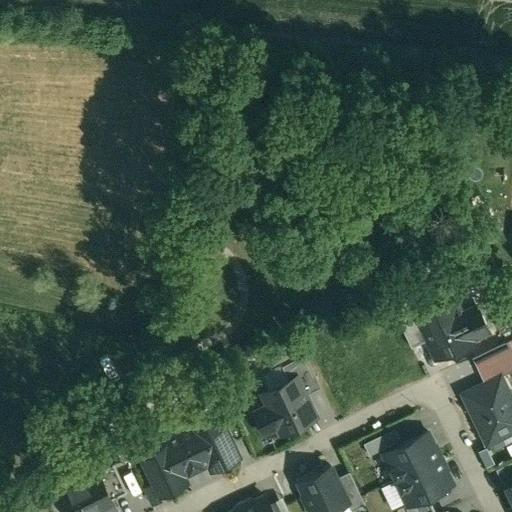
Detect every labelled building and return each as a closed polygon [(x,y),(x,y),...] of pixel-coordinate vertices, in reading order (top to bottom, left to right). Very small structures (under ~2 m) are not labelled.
[(434,358),(478,338),(457,292),(413,312),(434,358)] [(511,355),(504,340),(472,356),(484,381),(500,373),(501,374),(511,368),(511,355)] [(15,369),(0,374),(0,407),(20,398),(21,402),(32,397),(24,379),(20,381),(15,369)] [(484,381),(462,391),(487,442),(511,429),(511,397),(501,374),(500,373),(484,381)] [(296,374),(262,390),(282,431),(288,428),(304,420),(302,415),(313,410),(296,374)] [(220,416),(195,429),(193,425),(178,432),(178,431),(165,438),(167,442),(141,454),(160,493),(187,480),(184,473),(208,461),(212,468),(239,455),(220,416)] [(395,427),(375,436),(380,447),(401,437),(395,427)] [(428,430),(383,451),(395,477),(442,454),(439,448),(437,449),(428,430)] [(375,436),(364,442),(369,453),(380,447),(375,436)] [(442,454),(395,477),(407,502),(407,503),(427,493),(452,481),(443,462),(445,461),(442,454)] [(331,464),(298,480),(303,490),(302,494),(307,503),(311,505),(314,511),(323,511),(347,500),(348,500),(336,476),(331,464)] [(365,502),(349,469),(336,476),(348,500),(347,500),(351,508),(365,502)] [(93,511),(113,502),(97,470),(60,488),(71,511),(93,511)] [(436,511),(427,493),(407,503),(407,502),(397,506),(399,511),(436,511)] [(265,494),(226,511),(273,511),(268,501),(265,494)] [(290,511),(282,495),(268,501),(273,511),(290,511)] [(15,504),(11,503),(1,507),(0,509),(0,511),(29,511),(25,500),(15,504)]
